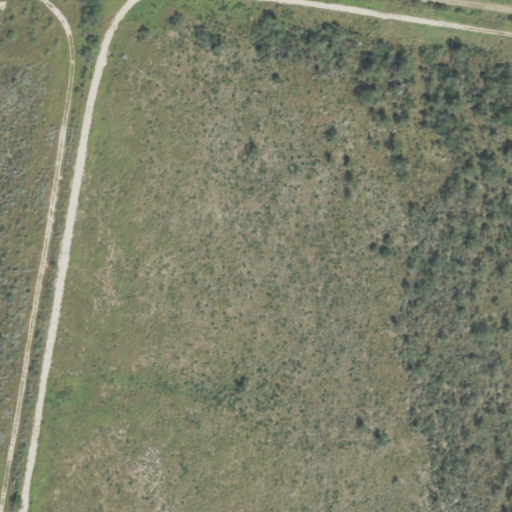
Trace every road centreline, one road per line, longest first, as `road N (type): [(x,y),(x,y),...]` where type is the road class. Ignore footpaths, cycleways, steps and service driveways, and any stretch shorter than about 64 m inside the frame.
road 1 (residential): [(28,511),(116,0)]
road 2 (residential): [(511,30),(319,0)]
